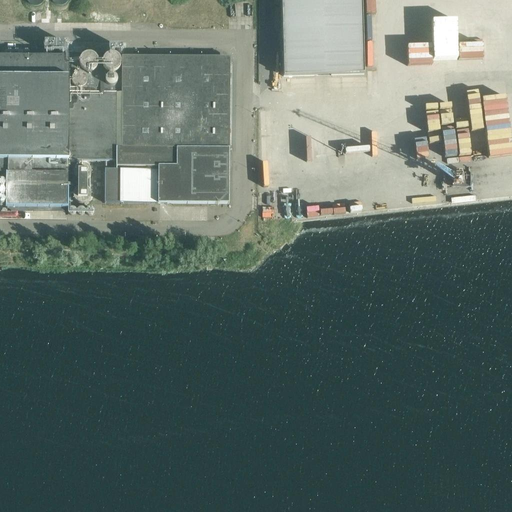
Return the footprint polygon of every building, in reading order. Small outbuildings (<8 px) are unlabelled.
[(364,75),(361,0),(280,0),(283,77),(364,75)] [(43,47),(43,48),(43,49),(43,50),(44,51),(44,52),(45,52),(46,53),(47,53),(48,54),(49,54),(51,54),(52,53),(53,53),(54,52),(54,51),(55,50),(55,49),(56,47),(55,46),(55,45),(54,44),(54,43),(53,42),(52,42),(51,41),(50,41),(49,41),(48,41),(47,42),(46,42),(45,43),(44,44),(43,45),(43,46),(43,47)] [(56,46),(56,47),(56,48),(56,49),(56,50),(57,51),(58,52),(58,53),(59,53),(61,54),(62,54),(63,54),(64,53),(65,53),(66,52),(67,51),(68,50),(68,49),(68,48),(68,47),(68,46),(68,45),(67,44),(66,43),(66,42),(65,42),(64,41),(62,41),(61,41),(59,42),(58,42),(58,43),(57,44),(56,45),(56,46)] [(0,174),(5,174),(5,208),(67,208),(67,161),(104,161),(104,203),(157,204),(228,204),(229,149),(121,148),(122,94),(68,94),(68,57),(43,57),(0,56),(0,174)] [(86,75),(89,74),(92,72),(94,70),(95,67),(95,63),(93,60),(91,58),(88,57),(84,57),(81,59),(79,61),(78,65),(78,68),(80,71),(82,74),(86,75)] [(108,75),(112,74),(115,73),(117,70),(118,67),(117,64),(116,61),(113,59),(110,58),(107,58),(104,59),(102,62),(100,65),(101,69),(102,72),(105,74),(108,75)] [(78,91),(82,91),(85,90),(87,87),(88,84),(88,81),(86,78),(84,76),(81,75),(78,75),(76,76),(73,78),(72,81),(72,84),(73,87),(75,90),(78,91)] [(105,88),(108,89),(110,88),(112,87),(114,86),(114,84),(115,81),(114,79),(112,77),(110,76),(107,76),(105,77),(103,79),(102,81),(102,84),(103,86),(105,88)] [(345,150),(368,149),(368,140),(345,140),(345,150)] [(370,154),(346,154),(346,162),(370,163),(370,154)] [(77,164),(70,170),(70,179),(76,185),(86,185),(92,179),(92,170),(86,164),(77,164)] [(85,186),(76,186),(70,192),(70,201),(76,207),(85,207),(92,201),(92,193),(85,186)] [(68,216),(94,216),(94,208),(68,208),(68,216)]
